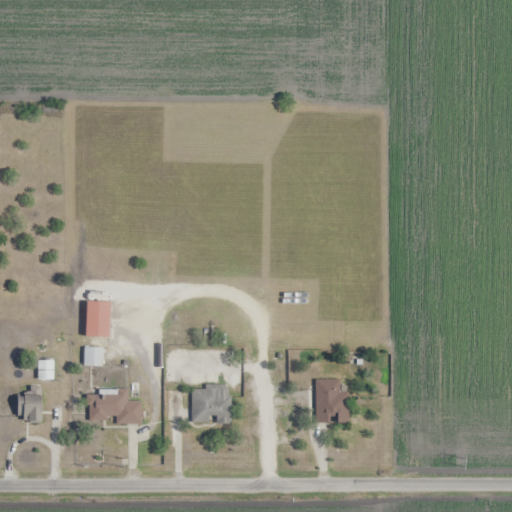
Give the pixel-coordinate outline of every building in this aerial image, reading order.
[(83,366),(102,366),(102,348),(83,348),(83,366)] [(53,380),(53,360),(37,360),(37,380),(53,380)] [(339,391),(339,380),(315,380),(315,423),(349,423),(348,391),(339,391)] [(191,387),(191,423),(230,423),(229,387),(191,387)] [(140,402),(127,402),(127,391),(86,392),(86,422),(116,421),(116,424),(141,424),(140,402)] [(40,397),(17,397),(17,421),(40,421),(40,397)]
